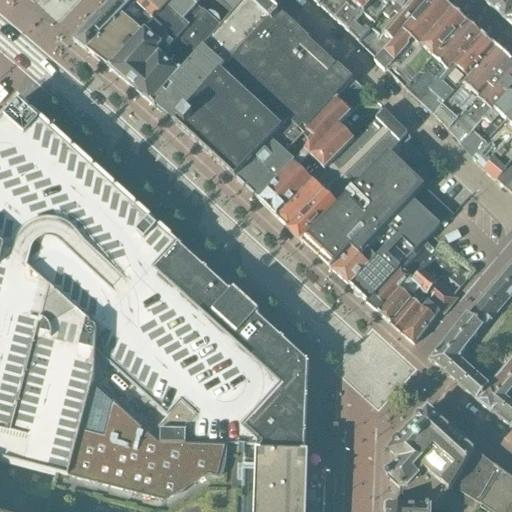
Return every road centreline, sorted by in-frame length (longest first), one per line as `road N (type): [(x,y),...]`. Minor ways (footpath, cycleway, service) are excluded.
road 1 (residential): [(357,354),(17,47)]
road 2 (residential): [(511,207),(285,0)]
road 3 (residential): [(408,370),(511,246)]
road 4 (residential): [(355,511),(357,354)]
road 5 (residential): [(506,450),(408,370)]
